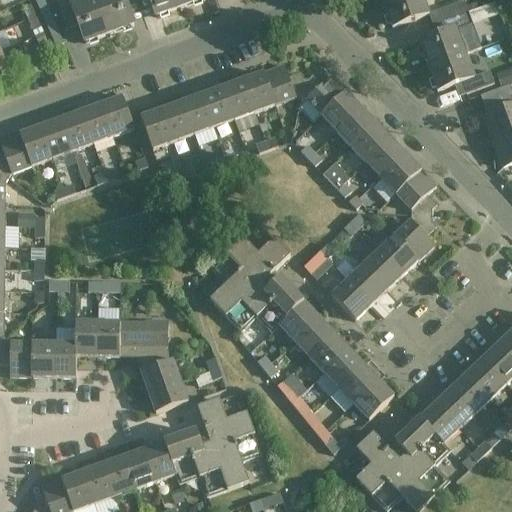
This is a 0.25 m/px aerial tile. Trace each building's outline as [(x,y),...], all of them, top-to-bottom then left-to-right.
[(36,0),(34,1),(42,17),(49,14),(43,0),(36,0)] [(76,21),(78,27),(85,46),(110,37),(96,0),(73,8),(70,0),(55,0),(65,25),(76,21)] [(133,0),(95,0),(96,0),(110,37),(134,28),(125,3),(133,0)] [(148,0),(156,20),(180,11),(176,0),(148,0)] [(176,0),(180,11),(205,2),(203,0),(176,0)] [(423,0),(401,0),(383,7),(392,31),(430,17),(423,0)] [(436,14),(440,26),(475,13),(474,9),(466,12),(463,4),(436,14)] [(23,12),(28,23),(36,19),(31,8),(23,12)] [(477,16),(475,13),(440,26),(444,37),(419,46),(428,71),(464,58),(481,52),(469,19),(477,16)] [(49,14),(42,17),(49,34),(57,30),(49,14)] [(36,19),(28,23),(33,35),(41,32),(36,19)] [(49,34),(56,50),(64,47),(57,30),(49,34)] [(36,40),(38,45),(43,56),(51,53),(44,36),(36,40)] [(464,58),(428,71),(437,95),(462,86),(466,98),(494,88),(490,75),(473,82),(464,58)] [(296,102),(301,103),(306,83),(303,82),(300,84),(297,77),(289,81),(284,69),(264,77),(276,109),(296,102)] [(255,117),(276,109),(264,77),(243,84),(255,117)] [(306,104),(321,120),(346,96),(331,80),(322,89),(315,82),(311,86),(308,83),(306,83),(301,103),(306,104)] [(235,124),(255,117),(243,84),(223,92),(235,124)] [(511,104),(511,87),(480,99),(486,114),(511,104)] [(215,132),(235,124),(223,92),(203,99),(215,132)] [(321,120),(336,136),(361,112),(346,96),(321,120)] [(194,139),(215,132),(203,99),(183,107),(194,139)] [(123,101),(101,109),(113,141),(134,134),(123,101)] [(174,147),(194,139),(183,107),(162,114),(174,147)] [(101,109),(80,116),(93,149),(113,141),(101,109)] [(511,109),(506,112),(488,119),(500,151),(496,152),(503,171),(511,167),(511,109)] [(336,136),(351,151),(376,127),(361,112),(336,136)] [(153,154),(174,147),(162,114),(141,122),(153,154)] [(80,116),(61,124),(73,156),(93,149),(80,116)] [(61,124),(40,131),(52,164),(73,156),(61,124)] [(351,151),(366,167),(391,143),(376,127),(351,151)] [(40,131),(19,139),(31,171),(52,164),(40,131)] [(31,171),(19,139),(0,145),(0,147),(4,158),(0,159),(0,177),(8,183),(11,179),(31,171)] [(278,151),(275,142),(265,145),(268,154),(278,151)] [(366,167),(381,183),(406,159),(391,143),(366,167)] [(268,154),(265,145),(256,149),(259,158),(268,154)] [(315,156),(308,149),(301,156),(308,163),(315,156)] [(322,164),(315,156),(308,163),(315,171),(322,164)] [(237,166),(234,157),(225,160),(228,169),(237,166)] [(381,183),(396,199),(421,175),(406,159),(381,183)] [(228,169),(225,160),(215,164),(218,173),(228,169)] [(135,166),(138,175),(148,171),(145,162),(135,166)] [(330,187),(337,194),(344,188),(349,183),(334,168),(322,179),(330,187)] [(197,181),(194,172),(184,175),(187,184),(197,181)] [(117,183),(113,173),(104,177),(107,186),(117,183)] [(187,184),(184,175),(174,179),(178,188),(187,184)] [(411,215),(411,219),(432,220),(432,213),(429,211),(434,206),(427,199),(436,191),(421,175),(396,199),(411,215)] [(8,183),(0,177),(0,209),(5,209),(5,187),(8,183)] [(107,186),(104,177),(94,180),(97,190),(107,186)] [(76,197),(73,188),(63,192),(66,201),(76,197)] [(351,195),(344,188),(337,194),(344,202),(351,195)] [(66,201),(63,192),(53,195),(57,204),(66,201)] [(363,207),(356,200),(349,206),(356,214),(363,207)] [(365,226),(359,219),(351,226),(358,233),(365,226)] [(411,224),(395,239),(419,265),(435,249),(426,241),(433,234),(428,229),(431,226),(432,220),(411,219),(411,224)] [(45,221),(35,221),(35,231),(45,231),(45,221)] [(358,233),(351,226),(344,233),(351,240),(358,233)] [(45,231),(35,231),(35,241),(45,242),(45,231)] [(395,239),(379,255),(403,280),(419,265),(395,239)] [(272,338),(279,331),(304,306),(280,282),(265,297),(258,290),(290,260),(274,243),(258,258),(243,243),(211,274),(226,289),(210,304),(241,337),(257,322),(272,338)] [(334,256),(328,249),(320,256),(327,263),(334,256)] [(379,255),(363,270),(387,295),(403,280),(379,255)] [(327,263),(320,256),(313,263),(320,270),(327,263)] [(337,261),(327,269),(342,287),(352,278),(337,261)] [(44,264),(35,264),(34,275),(44,275),(44,264)] [(363,270),(347,285),(371,310),(387,295),(363,270)] [(44,275),(34,275),(34,285),(44,285),(44,275)] [(371,310),(347,285),(331,300),(355,325),(371,310)] [(59,286),(49,286),(49,295),(59,295),(59,286)] [(69,286),(59,286),(59,295),(69,296),(69,286)] [(98,287),(88,286),(88,296),(98,296),(98,287)] [(108,287),(98,287),(98,296),(108,296),(108,287)] [(34,307),(44,307),(44,296),(34,296),(34,307)] [(279,331),(293,345),(318,321),(304,306),(279,331)] [(293,345),(308,361),(334,337),(318,321),(293,345)] [(159,360),(162,368),(169,365),(169,326),(146,325),(146,327),(120,327),(120,360),(159,360)] [(76,361),(98,361),(99,326),(76,326),(75,348),(76,348),(76,361)] [(120,361),(120,327),(99,326),(98,361),(120,361)] [(511,335),(498,349),(511,363),(511,335)] [(308,361),(323,377),(348,353),(334,337),(308,361)] [(10,347),(7,343),(0,350),(0,362),(1,362),(0,369),(10,369),(10,381),(33,382),(33,347),(10,347)] [(56,348),(33,347),(33,382),(55,382),(56,348)] [(76,348),(75,348),(56,348),(55,382),(76,383),(76,361),(76,348)] [(511,382),(511,363),(498,349),(482,363),(506,388),(511,382)] [(323,377),(339,393),(364,369),(348,353),(323,377)] [(265,360),(257,366),(264,374),(271,368),(265,360)] [(218,372),(215,362),(206,365),(209,375),(218,372)] [(506,388),(482,363),(467,378),(490,403),(506,388)] [(141,376),(148,397),(181,385),(173,364),(169,365),(162,368),(141,376)] [(278,376),(271,368),(264,374),(270,382),(278,376)] [(339,393),(354,409),(379,385),(364,369),(339,393)] [(222,381),(218,372),(209,375),(210,376),(196,381),(199,390),(213,384),(222,381)] [(490,403),(467,378),(451,393),(475,418),(490,403)] [(181,385),(148,397),(156,418),(188,406),(181,385)] [(379,385),(354,409),(369,425),(394,401),(379,385)] [(292,393),(285,400),(291,408),(299,401),(292,393)] [(475,418),(451,393),(435,408),(459,433),(475,418)] [(305,409),(299,401),(291,408),(298,415),(305,409)] [(196,435),(164,447),(179,489),(200,482),(207,502),(249,487),(242,466),(262,459),(247,417),(227,424),(219,404),(198,412),(212,453),(204,456),(196,435)] [(459,433),(435,408),(419,424),(443,449),(459,433)] [(511,432),(511,425),(509,422),(501,429),(508,436),(511,432)] [(443,449),(419,424),(395,447),(410,462),(403,469),(373,437),(357,453),(372,469),(356,484),(382,511),(391,511),(403,501),(412,511),(422,511),(450,486),(436,472),(451,457),(443,449)] [(320,427),(312,433),(319,441),(326,435),(320,427)] [(333,443),(326,435),(319,441),(325,449),(333,443)] [(485,445),(477,452),(484,459),(492,452),(485,445)] [(164,447),(143,454),(155,487),(176,479),(164,447)] [(484,459),(477,452),(470,459),(477,466),(484,459)] [(143,454),(123,461),(135,494),(155,487),(143,454)] [(123,461),(103,469),(114,501),(135,494),(123,461)] [(103,469),(82,476),(94,509),(114,501),(103,469)] [(82,476),(62,484),(71,511),(84,511),(94,509),(82,476)] [(71,511),(62,484),(41,491),(45,503),(36,506),(38,511),(71,511)] [(266,511),(272,510),(268,501),(259,504),(261,511),(266,511)]
